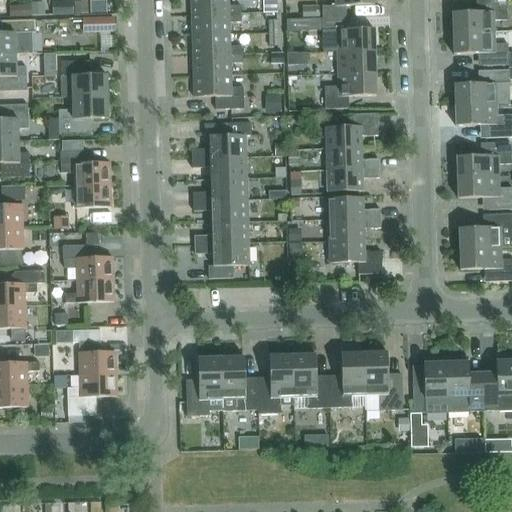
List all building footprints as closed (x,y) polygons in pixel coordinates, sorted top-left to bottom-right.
[(190,0),(191,16),(240,15),(240,6),(228,7),(227,0),(190,0)] [(263,0),(264,14),(276,13),(275,0),(263,0)] [(321,7),(321,19),(345,19),(345,7),(373,6),(372,0),(334,0),(335,7),(321,7)] [(452,14),(452,35),(493,33),(493,21),(506,21),(506,12),(505,0),(488,0),(480,0),(480,13),(452,14)] [(105,15),(104,1),(92,2),(92,15),(105,15)] [(72,2),(51,3),(52,16),(52,17),(72,16),(72,2)] [(87,14),(87,2),(75,2),(75,15),(87,14)] [(44,3),(31,3),(31,5),(31,16),(44,15),(44,3)] [(1,6),(0,6),(0,16),(8,16),(8,5),(1,6)] [(31,5),(16,6),(16,18),(31,18),(31,17),(31,16),(31,5)] [(302,8),(302,19),(319,19),(319,8),(302,8)] [(191,16),(191,37),(229,35),(228,24),(240,23),(240,15),(191,16)] [(115,33),(115,18),(82,19),(82,34),(115,33)] [(336,31),(336,53),(374,52),(373,30),(346,31),(345,19),(321,19),(322,32),(336,31)] [(300,20),(286,20),(286,32),(300,31),(300,20)] [(35,33),(35,21),(2,22),(2,34),(0,34),(0,56),(14,56),(32,55),(32,33),(35,33)] [(277,21),(268,21),(268,34),(278,34),(277,21)] [(493,33),(452,35),(453,56),(482,55),(482,67),(507,66),(507,54),(507,45),(494,45),(493,33)] [(278,34),(268,34),(268,48),(278,48),(278,34)] [(191,37),(192,57),(241,55),(241,47),(229,47),(229,35),(191,37)] [(336,53),(337,76),(375,75),(374,52),(336,53)] [(282,54),(270,54),(270,65),(282,64),(282,54)] [(296,54),(286,54),(286,66),(297,66),(296,54)] [(192,57),(193,77),(230,76),(229,64),(242,64),(241,55),(192,57)] [(15,68),(14,56),(0,56),(0,78),(2,78),(2,92),(26,92),(25,68),(15,68)] [(56,56),(43,57),(44,78),(56,78),(56,56)] [(60,63),(61,87),(61,100),(72,99),(106,98),(106,75),(85,76),(84,62),(60,63)] [(454,85),(454,106),(495,105),(495,93),(508,93),(508,71),(482,72),(482,84),(454,85)] [(337,76),(337,87),(323,87),(324,110),(348,110),(348,98),(375,97),(375,75),(337,76)] [(230,88),(230,76),(193,77),(193,98),(214,98),(215,111),(243,110),(242,88),(230,88)] [(280,96),(264,96),(264,114),(281,114),(280,96)] [(107,120),(106,98),(72,99),(72,111),(57,111),(58,135),(87,135),(86,120),(107,120)] [(0,120),(0,142),(17,142),(17,130),(27,129),(27,105),(3,106),(3,120),(0,120)] [(495,105),(454,106),(455,127),(484,126),(484,140),(511,138),(511,116),(496,117),(495,105)] [(325,128),(325,150),(360,149),(360,137),(377,137),(376,115),(352,116),(353,128),(325,128)] [(191,151),(191,160),(245,158),(244,138),(251,137),(250,124),(203,125),(204,138),(208,138),(209,150),(191,151)] [(17,142),(0,142),(0,164),(4,164),(5,179),(29,178),(28,154),(18,154),(17,142)] [(82,142),(61,142),(61,153),(82,152),(82,142)] [(456,158),(457,179),(498,177),(497,166),(511,165),(510,144),(484,145),(485,157),(456,158)] [(282,146),(274,146),(274,156),(282,156),(282,146)] [(325,150),(326,171),(378,170),(378,160),(361,161),(360,149),(325,150)] [(73,174),(73,187),(109,186),(109,164),(83,164),(83,152),(82,152),(61,153),(60,153),(60,175),(73,174)] [(297,153),(289,154),(289,165),(297,165),(297,153)] [(209,169),(210,181),(246,180),(245,158),(191,160),(191,169),(209,169)] [(284,168),(274,168),(274,178),(284,177),(284,168)] [(378,170),(326,171),(327,193),(362,192),(361,180),(378,179),(378,170)] [(498,177),(457,179),(457,200),(486,199),(486,211),(511,210),(511,189),(498,189),(498,177)] [(192,194),(192,203),(246,201),(246,180),(210,181),(210,194),(192,194)] [(299,181),(289,181),(290,195),(300,195),(299,181)] [(110,209),(109,186),(73,187),(74,210),(110,209)] [(24,187),(0,188),(0,189),(0,202),(24,201),(24,187)] [(327,200),(327,222),(380,220),(379,210),(362,211),(362,199),(327,200)] [(210,212),(211,224),(247,223),(246,201),(192,203),(192,212),(210,212)] [(0,206),(0,228),(21,228),(21,206),(0,206)] [(458,229),(459,250),(500,249),(500,248),(511,247),(511,215),(487,216),(487,228),(458,229)] [(68,217),(53,217),(53,232),(68,231),(68,217)] [(327,222),(328,243),(363,242),(363,230),(380,230),(380,220),(327,222)] [(193,237),(193,246),(248,245),(247,223),(211,224),(211,237),(193,237)] [(0,251),(21,251),(22,251),(21,228),(0,228),(0,251)] [(295,231),(287,231),(288,243),(296,243),(295,231)] [(363,242),(328,243),(329,264),(357,264),(357,276),(381,275),(381,253),(364,253),(363,242)] [(248,267),(248,245),(193,246),(194,255),(212,255),(212,268),(208,268),(208,280),(232,279),(232,267),(248,267)] [(296,245),(288,245),(288,257),(296,256),(296,245)] [(76,282),(112,281),(111,258),(86,259),(85,247),(62,247),(62,261),(63,260),(63,269),(76,269),(76,282)] [(500,249),(459,250),(459,271),(488,270),(488,283),(511,282),(511,260),(500,261),(500,249)] [(21,254),(0,255),(0,266),(21,266),(21,254)] [(0,285),(0,307),(24,307),(23,294),(36,294),(36,285),(44,284),(44,271),(14,272),(14,285),(0,285)] [(113,303),(112,281),(76,282),(76,295),(64,295),(64,305),(77,304),(77,305),(113,303)] [(25,330),(24,307),(0,307),(0,330),(14,330),(25,330)] [(66,318),(54,318),(54,327),(66,326),(66,318)] [(25,330),(14,330),(15,342),(25,342),(25,330)] [(93,331),(71,332),(71,344),(78,344),(88,344),(100,343),(100,331),(93,331)] [(88,344),(78,344),(78,354),(88,354),(88,344)] [(48,346),(35,346),(35,358),(48,358),(48,346)] [(78,354),(79,376),(115,375),(114,353),(88,354),(78,354)] [(340,377),(328,378),(328,409),(351,409),(351,404),(364,404),(364,395),(363,353),(340,354),(340,377)] [(386,353),(363,353),(364,395),(377,395),(378,412),(402,411),(401,375),(387,376),(386,353)] [(315,355),(291,356),(293,406),(306,406),(306,410),(328,409),(328,378),(315,378),(315,355)] [(269,379),(256,380),(257,411),(257,415),(280,415),(279,407),(293,406),(291,356),(268,356),(269,379)] [(483,412),(511,411),(511,356),(495,357),(495,372),(481,372),(483,412)] [(243,357),(220,358),(221,409),(234,408),(235,412),(257,411),(256,380),(244,380),(243,357)] [(208,409),(221,409),(220,358),(197,358),(197,382),(185,382),(185,418),(208,417),(208,409)] [(481,372),(468,373),(467,358),(445,359),(446,413),(483,412),(481,372)] [(446,413),(445,359),(423,359),(424,389),(411,389),(412,414),(446,413)] [(0,364),(0,386),(26,386),(26,373),(38,372),(38,363),(0,364)] [(116,398),(115,375),(79,376),(79,389),(66,389),(67,418),(86,417),(90,417),(90,399),(116,398)] [(0,409),(27,408),(26,386),(0,386),(0,409)] [(40,409),(40,418),(51,418),(51,409),(40,409)] [(408,420),(400,420),(401,432),(409,432),(408,420)] [(327,436),(319,436),(320,448),(328,448),(328,447),(327,436)] [(258,438),(250,438),(250,450),(258,450),(258,449),(258,438)] [(483,442),(471,442),(472,454),(484,454),(483,442)] [(492,442),(484,442),(485,454),(497,453),(496,446),(492,442)]
